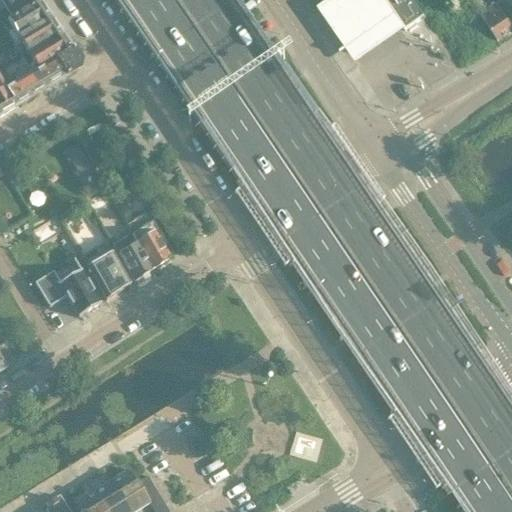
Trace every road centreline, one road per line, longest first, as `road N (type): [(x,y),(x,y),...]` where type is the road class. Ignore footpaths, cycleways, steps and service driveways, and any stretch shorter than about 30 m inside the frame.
road 1 (motorway): [(146,0),(497,511)]
road 2 (motorway): [(511,453),(206,0)]
road 3 (residential): [(0,399),(243,241)]
road 4 (tertiary): [(393,466),(243,241)]
road 5 (tertiary): [(379,161),(511,347)]
road 6 (tertiary): [(243,241),(123,61)]
road 7 (tertiary): [(511,310),(400,148)]
road 8 (tertiary): [(371,134),(251,213),(243,241)]
road 9 (tertiary): [(371,134),(274,0)]
road 10 (tertiary): [(243,241),(379,161)]
road 11 (tertiary): [(511,371),(418,435),(393,466)]
road 12 (residential): [(123,61),(0,134)]
road 13 (tertiary): [(393,466),(431,455),(511,400)]
